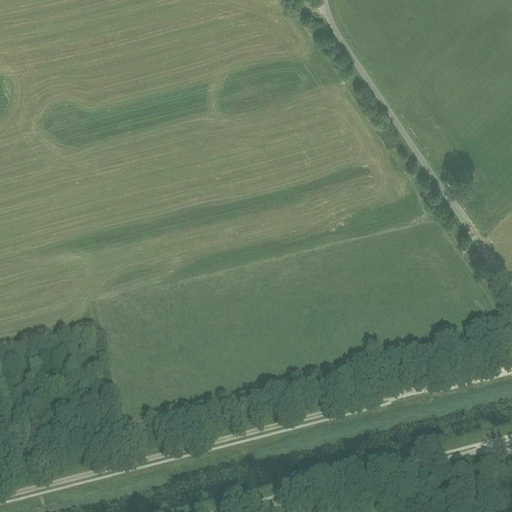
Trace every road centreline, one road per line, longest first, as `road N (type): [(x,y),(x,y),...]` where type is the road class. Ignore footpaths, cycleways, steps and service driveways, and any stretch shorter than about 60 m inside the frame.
road 1 (track): [(412,393),(0,497)]
road 2 (unclassified): [(511,294),(323,0)]
road 3 (track): [(238,511),(511,441)]
